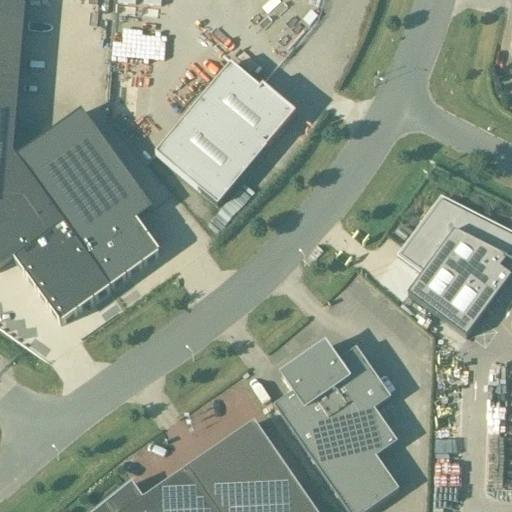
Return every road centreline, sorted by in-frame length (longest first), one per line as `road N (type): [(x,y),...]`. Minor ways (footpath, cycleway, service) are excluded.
road 1 (unclassified): [(404,114),(323,223),(212,320),(3,479)]
road 2 (unknown): [(382,143),(167,0)]
road 3 (unclassified): [(511,168),(404,114)]
